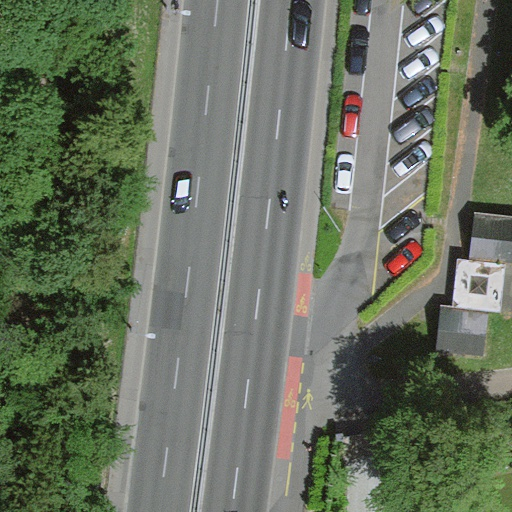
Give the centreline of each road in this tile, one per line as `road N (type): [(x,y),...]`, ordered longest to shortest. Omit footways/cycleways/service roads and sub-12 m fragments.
road 1 (primary): [(217,0),(157,511)]
road 2 (primary): [(244,511),(301,0)]
